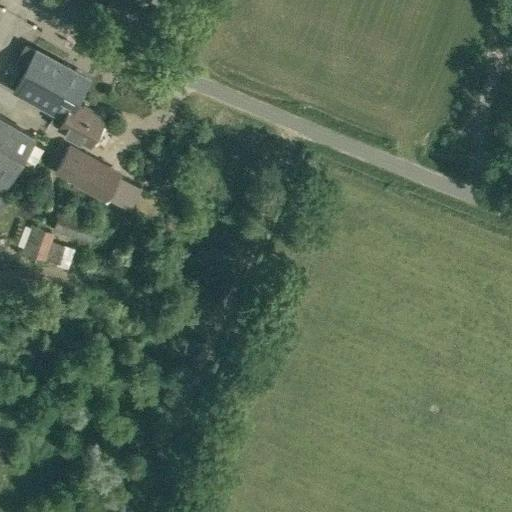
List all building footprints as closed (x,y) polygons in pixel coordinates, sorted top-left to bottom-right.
[(109,0),(109,1),(138,18),(148,0),(109,0)] [(31,42),(6,81),(54,111),(49,120),(57,125),(56,127),(90,146),(106,117),(92,109),(93,107),(83,102),(82,103),(74,99),(87,75),(31,42)] [(34,163),(42,148),(31,141),(36,134),(0,112),(0,213),(7,200),(0,195),(0,191),(22,156),(34,163)] [(129,209),(141,186),(119,174),(120,171),(68,143),(53,171),(106,199),(107,197),(129,209)] [(90,243),(97,220),(97,219),(59,207),(52,230),(90,243)] [(58,260),(63,243),(51,239),(54,231),(31,224),(22,250),(45,257),(45,256),(58,260)]
